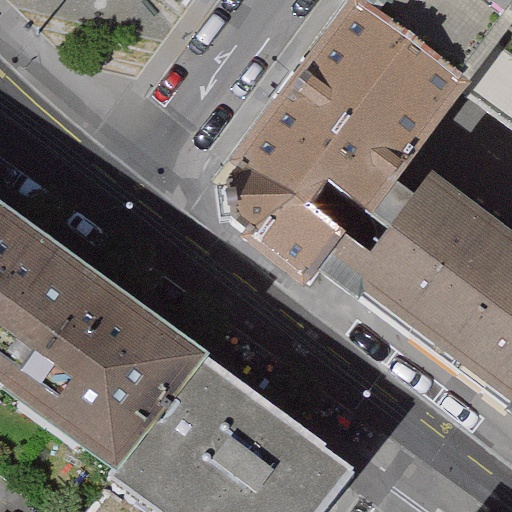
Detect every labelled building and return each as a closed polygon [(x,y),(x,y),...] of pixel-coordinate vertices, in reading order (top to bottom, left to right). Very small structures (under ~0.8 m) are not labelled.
[(511,0),(364,0),(349,21),(463,97),(511,24),(511,0)] [(392,189),(463,97),(349,21),(233,163),(224,200),(229,223),(311,290),(321,275),(353,301),(370,280),(308,233),(330,204),(392,251),(421,210),(392,189)] [(511,24),(463,97),(511,130),(511,24)] [(511,249),(435,193),(421,210),(392,251),(370,280),(353,301),(511,425),(511,249)] [(0,384),(79,282),(0,221),(0,384)] [(79,282),(0,384),(0,392),(120,484),(202,376),(79,282)] [(316,511),(344,478),(202,376),(120,484),(147,503),(158,511),(316,511)] [(139,511),(158,511),(147,503),(139,511)]
